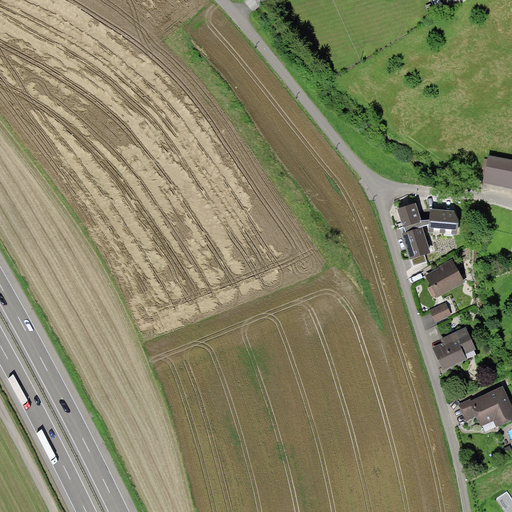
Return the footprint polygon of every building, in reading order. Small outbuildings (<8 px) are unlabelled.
[(511,159),(488,154),(482,182),(511,188),(511,159)] [(416,203),(397,209),(403,227),(404,227),(421,222),(420,220),(421,220),(416,203)] [(454,211),(430,209),(429,220),(429,224),(428,232),(457,234),(459,219),(454,211)] [(421,222),(404,227),(406,232),(422,227),(429,224),(429,220),(421,220),(420,220),(421,222)] [(406,232),(401,233),(410,259),(411,259),(425,255),(431,253),(422,227),(406,232)] [(427,261),(425,255),(411,259),(413,266),(427,261)] [(425,276),(431,286),(428,288),(433,298),(437,296),(438,297),(465,282),(452,259),(438,267),(438,268),(425,276)] [(446,302),(429,310),(436,323),(452,315),(446,302)] [(442,343),(433,347),(443,370),(466,359),(464,354),(474,350),(476,349),(466,327),(440,339),(442,343)] [(464,354),(466,359),(476,355),(474,350),(464,354)] [(471,399),(459,404),(466,421),(476,417),(481,427),(483,426),(494,421),(496,427),(511,419),(511,405),(503,386),(471,400),(471,399)] [(494,421),(483,426),(485,432),(496,427),(494,421)]
